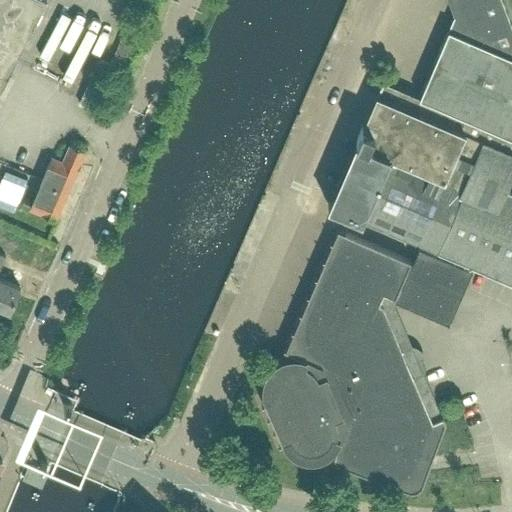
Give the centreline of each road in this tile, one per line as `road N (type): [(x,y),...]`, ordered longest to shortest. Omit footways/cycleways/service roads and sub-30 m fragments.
road 1 (unclassified): [(172,481),(378,0)]
road 2 (unclassified): [(6,409),(187,0)]
road 3 (unknown): [(0,168),(73,0)]
road 4 (secondary): [(172,481),(31,420)]
